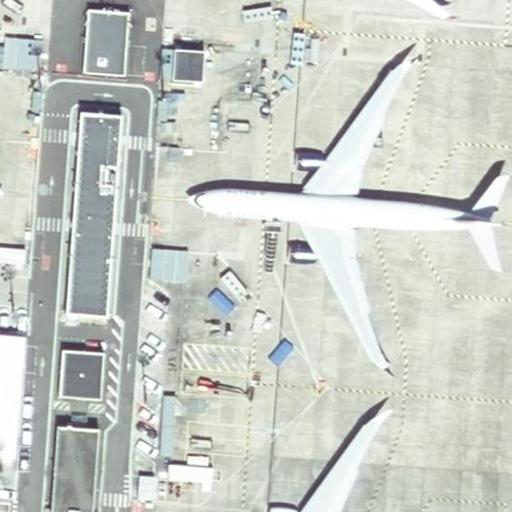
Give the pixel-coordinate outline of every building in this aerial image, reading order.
[(126,15),(88,13),(82,76),(122,80),(126,15)] [(119,120),(82,117),(67,319),(107,322),(119,120)] [(182,245),(155,244),(154,276),(178,278),(182,245)] [(198,294),(141,290),(139,320),(162,322),(162,315),(195,318),(198,294)] [(22,332),(0,330),(0,454),(14,456),(22,332)] [(102,346),(61,343),(57,389),(99,392),(102,346)] [(158,405),(162,345),(138,343),(133,403),(158,405)] [(152,452),(154,420),(129,418),(126,450),(152,452)] [(90,511),(97,422),(55,419),(48,511),(90,511)]
